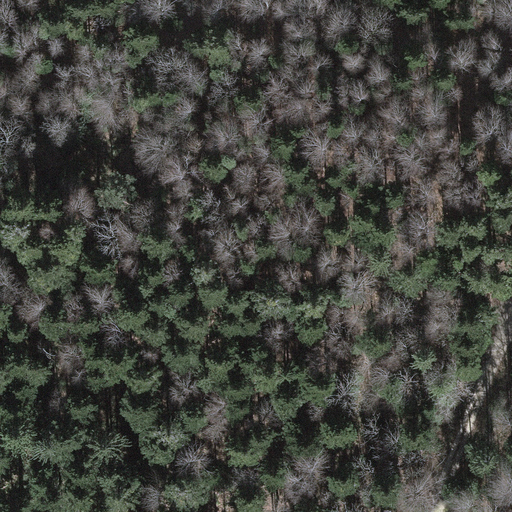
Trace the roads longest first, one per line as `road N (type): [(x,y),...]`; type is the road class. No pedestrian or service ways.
road 1 (track): [(1,511),(52,391),(107,188),(137,115)]
road 2 (track): [(440,511),(473,412),(511,332)]
